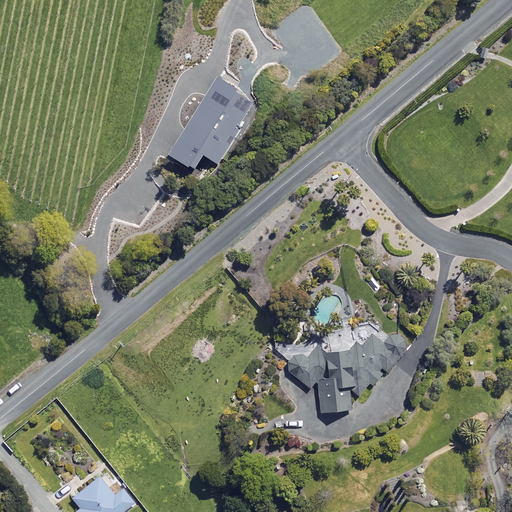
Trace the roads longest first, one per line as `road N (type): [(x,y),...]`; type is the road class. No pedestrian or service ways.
road 1 (residential): [(0,417),(341,137)]
road 2 (residential): [(511,260),(430,233),(341,137)]
road 3 (residential): [(341,137),(505,0)]
